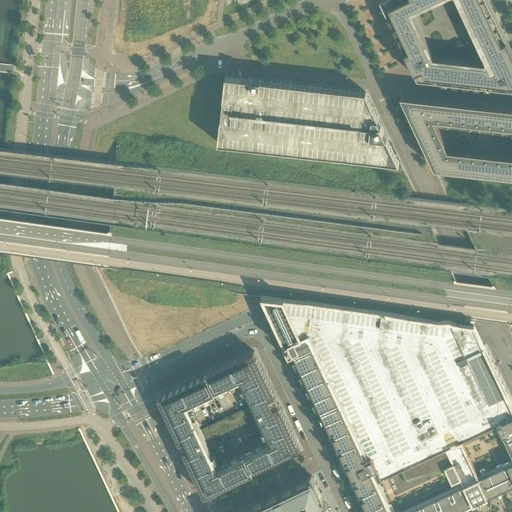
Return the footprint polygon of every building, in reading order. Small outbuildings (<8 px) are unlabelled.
[(380,0),(384,6),(386,12),(389,17),(391,22),(393,26),(396,31),(398,36),(400,41),(402,46),(405,51),(417,76),(417,78),(426,79),(441,80),(448,81),(452,81),(458,82),(463,83),(469,83),(474,84),(480,85),(484,85),(491,86),(511,88),(511,50),(511,49),(510,47),(509,45),(508,43),(508,42),(507,40),(491,6),(488,0),(380,0)] [(366,92),(240,78),(237,77),(225,76),(223,100),(221,119),(220,119),(218,143),(399,163),(366,92)] [(511,108),(448,101),(421,98),(404,96),(402,96),(403,98),(420,134),(421,137),(426,148),(429,155),(434,165),(435,166),(446,168),(497,173),(511,175),(511,108)] [(474,324),(268,295),(277,315),(291,346),(294,350),(346,462),(350,470),(369,511),(450,511),(511,483),(511,400),(508,392),(474,324)] [(269,383),(267,379),(254,351),(207,373),(204,374),(158,396),(179,441),(182,440),(183,444),(185,448),(183,449),(204,495),(238,479),(250,473),(253,472),(300,450),(279,405),(278,403),(278,404),(277,404),(276,404),(275,401),(274,399),(273,399),(274,398),(275,398),(275,397),(275,396),(274,393),(269,383)] [(329,511),(313,477),(237,511),(329,511)]
